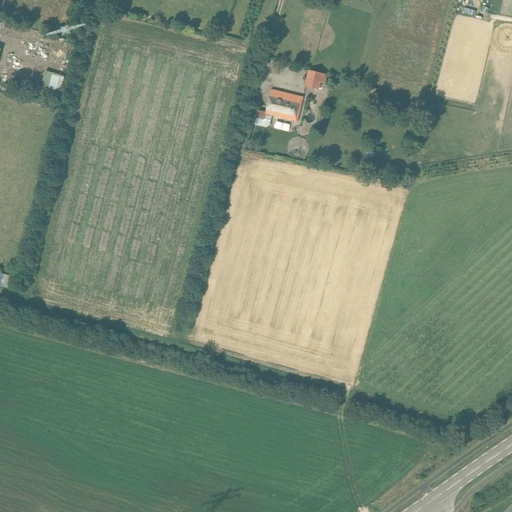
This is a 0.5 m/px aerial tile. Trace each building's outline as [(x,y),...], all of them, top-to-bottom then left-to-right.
[(15,62),(11,79),(36,85),(40,68),(15,62)] [(42,70),(36,87),(57,94),(63,76),(42,70)] [(322,74),(308,71),(304,86),(318,90),(322,74)] [(297,122),(301,107),(303,97),(271,90),(265,114),(256,112),(253,125),(265,128),(269,125),(272,116),(297,122)] [(0,284),(9,285),(11,273),(0,271),(0,284)]
